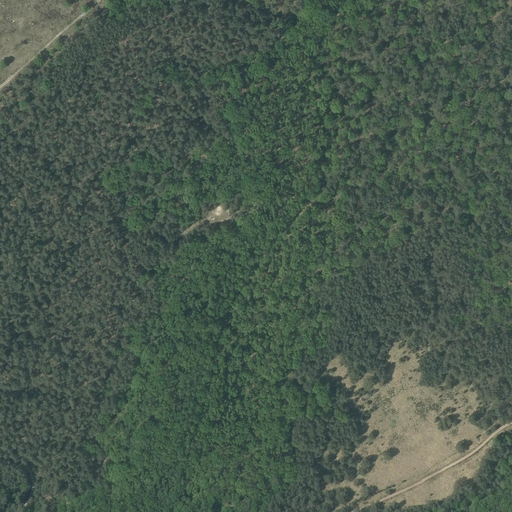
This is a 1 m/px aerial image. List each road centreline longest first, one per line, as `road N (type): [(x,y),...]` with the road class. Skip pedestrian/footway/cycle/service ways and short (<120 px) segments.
road 1 (track): [(511,422),(454,463),(353,511)]
road 2 (track): [(0,86),(99,0)]
